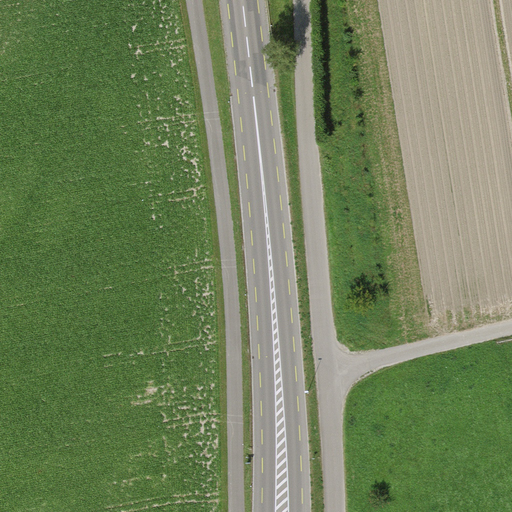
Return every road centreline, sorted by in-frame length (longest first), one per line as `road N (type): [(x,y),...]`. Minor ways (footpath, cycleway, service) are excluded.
road 1 (track): [(196,0),(230,248),(241,511)]
road 2 (primary): [(282,511),(267,219),(242,0)]
road 3 (track): [(302,0),(333,511)]
road 4 (track): [(327,373),(511,328)]
